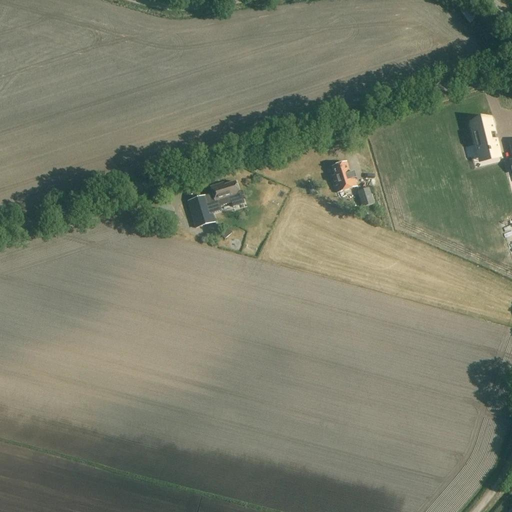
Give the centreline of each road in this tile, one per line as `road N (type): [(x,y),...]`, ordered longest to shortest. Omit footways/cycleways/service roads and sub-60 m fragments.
road 1 (tertiary): [(0,233),(511,68)]
road 2 (track): [(260,0),(177,11),(133,0)]
